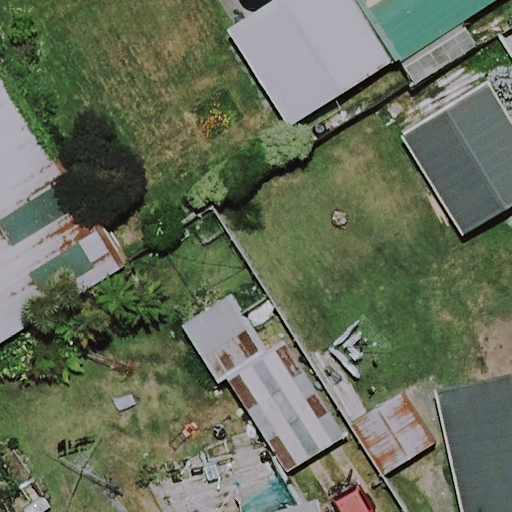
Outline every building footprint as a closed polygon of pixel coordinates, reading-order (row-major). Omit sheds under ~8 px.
[(387,69),(344,0),(278,0),(224,34),(285,132),(387,69)] [(344,0),(387,69),(497,0),(344,0)] [(54,200),(0,116),(0,344),(83,291),(32,214),(54,200)] [(335,438),(223,284),(169,323),(281,477),(335,438)] [(511,511),(511,368),(425,389),(455,511),(511,511)] [(302,511),(299,499),(256,511),(302,511)]
